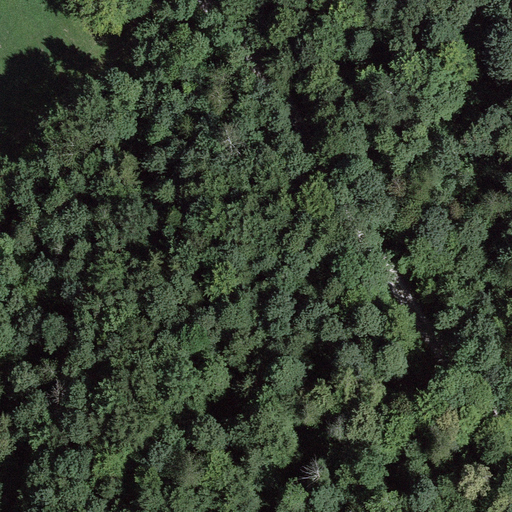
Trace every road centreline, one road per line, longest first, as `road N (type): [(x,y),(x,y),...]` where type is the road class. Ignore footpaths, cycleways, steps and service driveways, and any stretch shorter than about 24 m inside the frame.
road 1 (track): [(205,0),(262,62),(441,352),(511,432)]
road 2 (track): [(157,0),(136,40),(0,166)]
